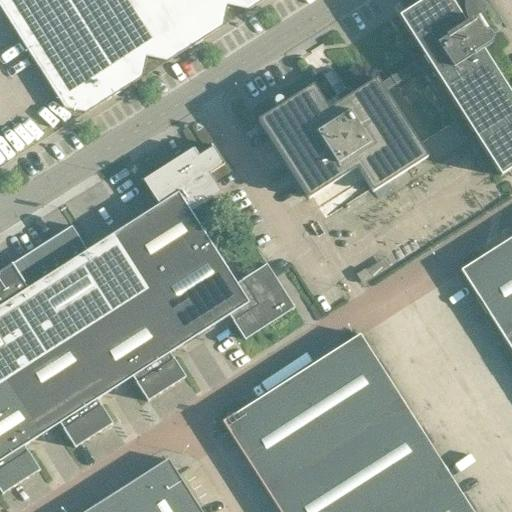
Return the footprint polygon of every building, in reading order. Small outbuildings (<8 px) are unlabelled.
[(0,0),(0,7),(65,109),(86,114),(98,106),(94,100),(110,90),(114,96),(142,78),(147,57),(167,62),(223,27),(228,6),(248,11),(264,0),(0,0)] [(426,0),(423,2),(418,5),(408,12),(401,16),(399,17),(400,19),(424,57),(402,71),(380,85),(377,79),(353,95),(349,89),(325,104),(313,86),(258,121),(309,200),(357,169),(373,193),(427,158),(385,92),(407,78),(429,64),(501,177),(510,172),(510,171),(511,170),(511,96),(483,51),(492,45),(493,44),(493,43),(494,42),(494,40),(494,39),(493,37),(493,36),(492,35),(491,34),(490,33),(488,33),(481,31),(481,30),(481,29),(480,28),(480,27),(479,26),(478,25),(477,25),(476,25),(475,25),(474,25),(473,25),(474,24),(474,23),(474,22),(474,21),(473,21),(472,21),(471,21),(466,25),(450,0),(426,0)] [(98,106),(114,96),(110,90),(94,100),(98,106)] [(13,163),(66,114),(53,100),(0,149),(13,163)] [(143,181),(154,198),(159,206),(111,236),(146,291),(214,248),(191,213),(221,193),(210,175),(224,165),(213,148),(198,157),(193,149),(143,181)] [(146,291),(111,236),(88,251),(72,227),(10,266),(10,267),(2,272),(1,269),(0,269),(0,384),(1,384),(46,355),(74,338),(146,291)] [(511,238),(461,271),(504,339),(511,333),(511,238)] [(181,346),(229,316),(245,340),(295,308),(267,264),(236,284),(214,248),(146,291),(181,346)] [(357,275),(362,284),(371,278),(365,270),(357,275)] [(181,346),(146,291),(74,338),(109,393),(132,378),(148,402),(186,378),(170,354),(181,346)] [(223,422),(223,423),(266,490),(403,403),(360,335),(224,422),(223,422)] [(109,393),(74,338),(46,355),(1,384),(36,439),(59,424),(75,449),(113,425),(97,400),(109,393)] [(1,384),(0,384),(0,491),(2,496),(40,471),(24,447),(36,439),(1,384)] [(266,490),(279,511),(381,511),(446,471),(444,468),(434,474),(428,464),(438,458),(403,403),(266,490)] [(428,464),(434,474),(444,468),(438,458),(428,464)] [(121,490),(134,511),(201,511),(168,460),(121,490)] [(381,511),(472,511),(446,471),(381,511)] [(134,511),(121,490),(86,511),(134,511)]
